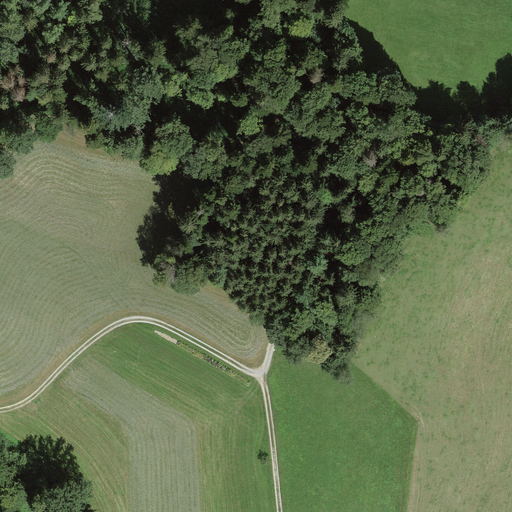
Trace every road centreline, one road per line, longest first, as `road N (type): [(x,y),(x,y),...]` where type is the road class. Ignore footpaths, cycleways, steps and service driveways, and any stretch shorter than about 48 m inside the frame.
road 1 (track): [(511,113),(434,129),(342,194),(314,239),(262,374)]
road 2 (track): [(262,374),(136,318),(105,330),(35,394),(0,409)]
road 3 (track): [(262,374),(279,511)]
